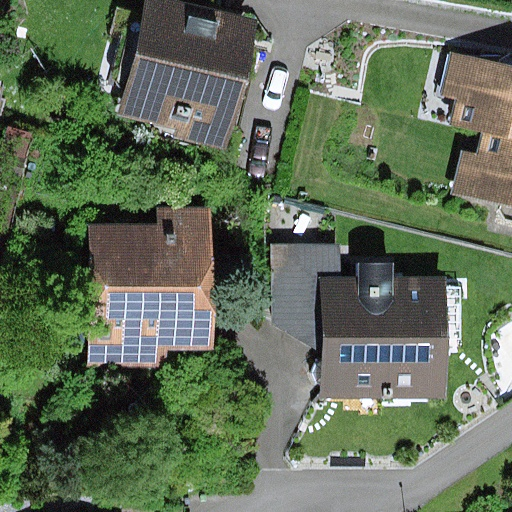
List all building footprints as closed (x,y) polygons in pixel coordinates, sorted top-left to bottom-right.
[(259,33),(157,7),(128,120),(230,146),(259,33)] [(511,76),(466,66),(452,128),(484,135),(511,140),(511,76)] [(511,140),(484,135),(470,192),(500,201),(499,212),(505,222),(511,223),(511,140)] [(223,241),(104,241),(105,355),(223,355),(223,241)] [(450,282),(337,286),(341,400),(454,397),(450,282)]
